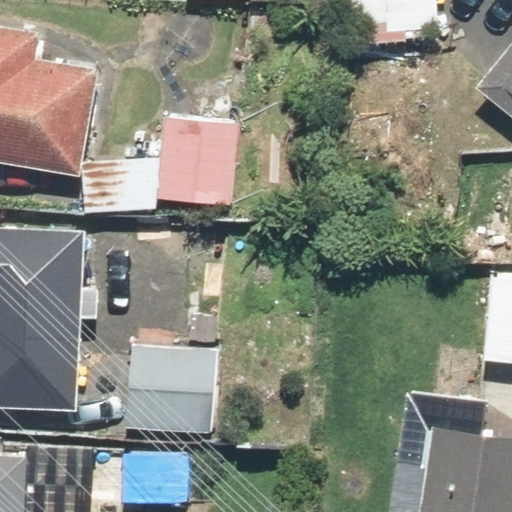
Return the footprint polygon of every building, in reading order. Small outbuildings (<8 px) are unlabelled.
[(445,124),(444,0),(342,0),(343,157),(403,157),(403,124),(445,124)] [(0,27),(0,162),(82,175),(99,67),(41,58),(45,35),(0,27)] [(511,41),(477,85),(511,112),(511,41)] [(242,119),(166,116),(163,199),(238,202),(242,119)] [(358,159),(352,231),(483,243),(493,135),(412,127),(408,164),(358,159)] [(161,160),(87,159),(86,212),(160,213),(161,160)] [(83,351),(84,318),(99,319),(100,287),(85,286),(87,220),(0,216),(0,426),(147,432),(147,425),(220,428),(223,347),(145,344),(145,354),(83,351)] [(511,511),(511,433),(436,422),(422,511),(511,511)] [(135,450),(132,500),(189,503),(192,453),(135,450)] [(0,454),(0,511),(32,511),(34,466),(34,456),(0,454)] [(32,511),(84,511),(86,467),(34,466),(32,511)]
